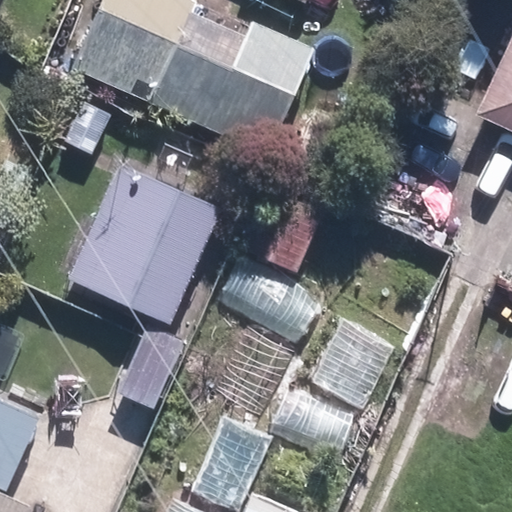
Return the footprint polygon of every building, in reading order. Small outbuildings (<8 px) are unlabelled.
[(106,0),(79,63),(279,149),(326,42),(264,16),(258,30),(199,5),(201,0),(106,0)] [(511,49),(486,106),(511,118),(511,49)] [(100,154),(123,111),(89,92),(65,135),(100,154)] [(180,320),(234,194),(127,148),(73,275),(180,320)] [(0,215),(16,223),(40,170),(12,157),(0,182),(0,215)] [(333,209),(282,184),(251,247),(302,272),(333,209)] [(195,338),(157,323),(131,389),(169,404),(195,338)] [(363,412),(294,386),(278,431),(346,457),(363,412)] [(43,406),(0,388),(0,475),(13,481),(43,406)] [(275,430),(218,409),(189,487),(246,508),(275,430)] [(314,511),(265,489),(254,511),(314,511)]
